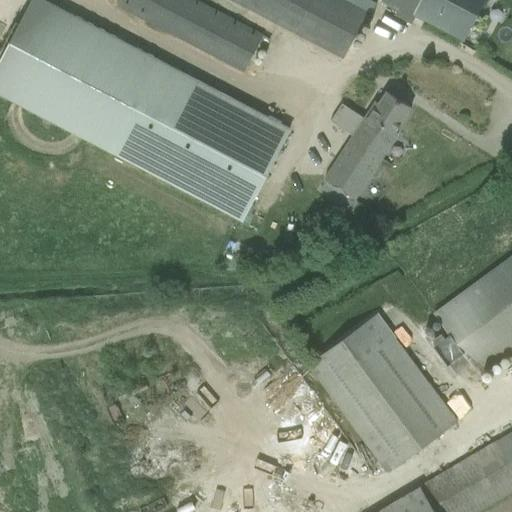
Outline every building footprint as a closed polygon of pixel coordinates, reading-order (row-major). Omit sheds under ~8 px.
[(289,129),(42,0),(33,0),(0,64),(0,94),(242,220),(289,129)] [(120,0),(117,5),(244,72),(264,35),(197,0),(120,0)] [(230,0),(343,58),(363,20),(365,21),(370,12),(372,13),(376,4),(368,0),(356,0),(354,4),(347,0),(230,0)] [(385,0),(463,40),(483,0),(385,0)] [(352,136),(324,179),(338,188),(354,199),(398,134),(394,131),(410,107),(386,91),(378,103),(375,101),(363,119),(352,136)] [(448,364),(456,375),(471,364),(478,374),(511,348),(511,256),(434,314),(449,335),(445,338),(441,332),(430,340),(434,345),(433,347),(446,365),(448,364)] [(308,365),(387,473),(455,423),(377,315),(308,365)] [(511,431),(377,511),(481,511),(511,493),(511,431)] [(139,490),(126,499),(131,506),(138,502),(145,511),(148,511),(164,501),(153,485),(141,493),(139,490)]
